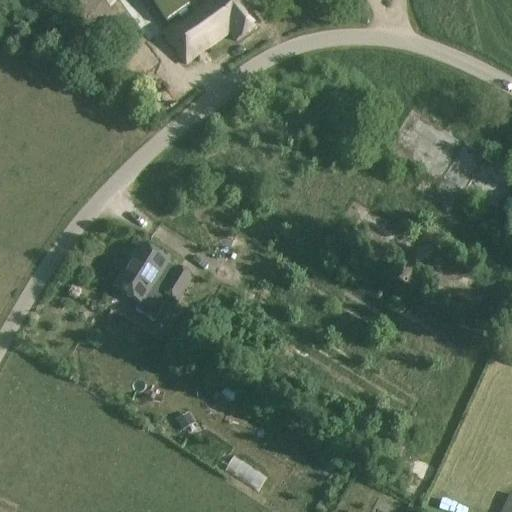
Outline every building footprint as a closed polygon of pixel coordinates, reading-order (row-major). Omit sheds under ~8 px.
[(80,0),(119,55),(149,34),(124,0),(80,0)] [(184,0),(156,0),(150,5),(166,26),(177,18),(179,21),(180,24),(163,35),(185,65),(229,34),(236,43),(257,28),(234,0),(213,0),(190,17),(188,14),(188,15),(186,12),(190,9),(184,0)] [(130,51),(120,58),(131,73),(140,66),(130,51)] [(123,274),(114,289),(121,294),(120,294),(124,297),(125,296),(139,305),(135,312),(154,324),(169,300),(176,304),(191,279),(177,271),(167,265),(167,264),(140,247),(128,266),(130,267),(125,275),(123,274)] [(511,511),(511,495),(509,494),(501,511),(511,511)]
